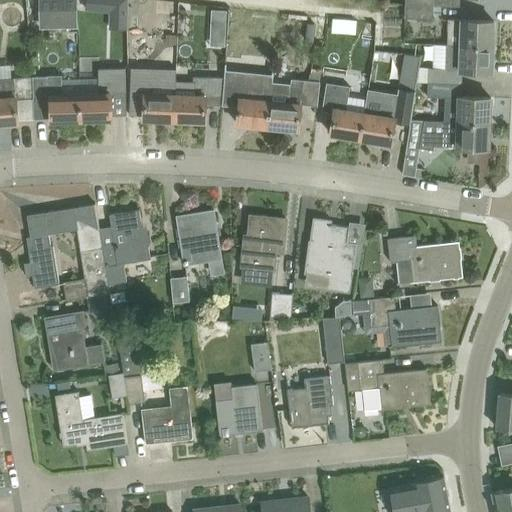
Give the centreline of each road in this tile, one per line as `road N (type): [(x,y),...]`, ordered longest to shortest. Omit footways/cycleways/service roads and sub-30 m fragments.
road 1 (unclassified): [(0,166),(266,168),(511,212)]
road 2 (residential): [(28,485),(468,441)]
road 3 (tertiary): [(468,441),(476,380),(511,264)]
road 4 (residential): [(28,485),(0,309)]
